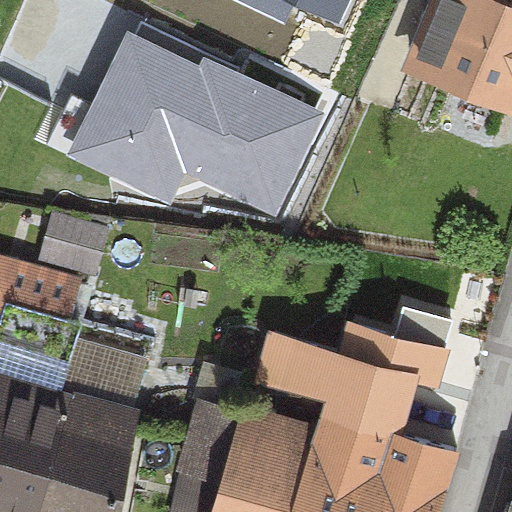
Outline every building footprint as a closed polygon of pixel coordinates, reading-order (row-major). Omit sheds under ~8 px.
[(363,104),(485,154),(511,88),(511,0),(434,0),(418,39),(394,29),(363,104)] [(54,259),(89,269),(99,234),(64,224),(54,259)] [(0,389),(2,384),(48,397),(48,396),(72,324),(61,320),(73,284),(15,265),(3,302),(1,301),(0,304),(0,389)] [(285,511),(432,511),(452,453),(391,434),(408,376),(429,382),(438,350),(347,324),(337,353),(269,334),(255,382),(325,396),(314,431),(310,430),(285,511)] [(36,511),(65,402),(65,401),(48,396),(48,397),(2,384),(0,389),(0,511),(36,511)] [(36,511),(111,511),(129,419),(65,401),(65,402),(36,511)] [(208,511),(238,414),(199,402),(179,469),(169,511),(208,511)] [(240,409),(208,511),(285,511),(310,430),(240,409)]
